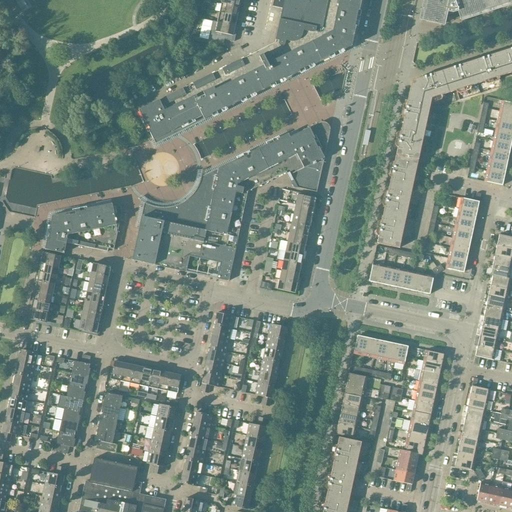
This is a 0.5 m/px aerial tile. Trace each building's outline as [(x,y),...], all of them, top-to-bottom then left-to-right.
[(29,9),(22,0),(14,0),(23,12),(29,9)] [(351,47),(361,0),(283,0),(282,9),(275,43),(138,111),(153,141),(155,144),(351,47)] [(240,0),(221,0),(221,4),(241,8),(242,3),(240,2),(240,0)] [(282,9),(283,0),(273,0),(272,7),(282,9)] [(460,20),(511,3),(511,2),(511,0),(453,0),(454,2),(452,3),(446,1),(446,0),(424,0),(420,21),(441,26),(444,12),(452,14),(457,12),(460,20)] [(241,8),(221,4),(219,13),(236,17),(237,13),(240,14),(241,8)] [(236,17),(219,13),(217,23),(237,27),(238,22),(236,21),(236,17)] [(237,27),(217,23),(215,33),(217,33),(216,39),(228,41),(229,36),(232,36),(233,32),(236,32),(237,27)] [(511,47),(510,49),(510,50),(499,53),(506,75),(511,72),(511,47)] [(487,56),(481,58),(481,59),(470,62),(477,84),(506,75),(499,53),(488,57),(487,56)] [(453,68),(441,72),(449,93),(477,84),(470,62),(459,66),(459,65),(452,67),(453,68)] [(449,93),(441,72),(430,75),(430,74),(423,76),(424,77),(412,81),(412,82),(431,99),(449,93)] [(424,130),(431,99),(412,82),(411,87),(409,92),(409,95),(406,107),(403,107),(402,114),(405,114),(402,126),(424,130)] [(511,103),(501,101),(499,112),(511,114),(511,103)] [(511,114),(499,112),(497,122),(511,125),(511,114)] [(511,125),(497,122),(495,132),(511,135),(511,125)] [(238,238),(247,192),(286,173),(293,188),(316,193),(330,132),(330,129),(330,128),(329,127),(328,126),(328,125),(327,125),(327,124),(325,123),(324,123),(323,123),(322,123),(319,124),(290,138),(288,135),(218,169),(200,178),(200,180),(199,183),(198,185),(197,187),(196,189),(195,191),(194,193),(192,195),(190,197),(188,199),(186,201),(183,203),(180,204),(177,206),(174,207),(171,207),(168,208),(165,208),(163,208),(160,208),(158,208),(155,207),(153,207),(151,206),(148,205),(146,204),(144,203),(141,217),(132,261),(154,266),(198,275),(228,282),(238,238)] [(402,126),(400,137),(397,136),(396,143),(398,144),(396,155),(418,160),(424,130),(402,126)] [(511,139),(511,135),(495,132),(492,142),(511,146),(511,139)] [(511,146),(492,142),(490,152),(509,156),(511,146)] [(509,156),(490,152),(488,162),(506,166),(509,156)] [(396,155),(393,167),(391,166),(389,173),(392,173),(390,184),(412,189),(418,160),(396,155)] [(506,166),(488,162),(486,172),(504,176),(506,166)] [(504,176),(486,172),(484,182),(502,186),(504,176)] [(390,184),(387,196),(385,195),(383,202),(386,203),(383,214),(405,219),(412,189),(390,184)] [(474,201),(460,198),(458,209),(476,213),(480,194),(476,194),(474,201)] [(315,199),(297,195),(295,205),(316,209),(317,204),(314,203),(315,199)] [(114,250),(121,213),(122,211),(122,210),(121,209),(121,208),(120,207),(119,206),(118,205),(117,205),(116,205),(115,204),(113,204),(52,217),(45,250),(64,254),(66,243),(107,252),(108,249),(114,250)] [(316,209),(295,205),(293,214),(311,218),(312,214),(314,215),(316,209)] [(476,213),(458,209),(456,219),(474,223),(476,213)] [(311,218),(293,214),(291,224),(312,228),(313,223),(310,222),(311,218)] [(379,232),(378,236),(377,244),(399,249),(405,219),(383,214),(381,225),(378,225),(377,232),(379,232)] [(474,223),(456,219),(454,229),(472,233),(474,223)] [(310,233),(312,228),(291,224),(289,233),(307,237),(308,233),(310,233)] [(472,233),(454,229),(452,239),(470,243),(472,233)] [(306,241),(307,237),(289,233),(288,237),(287,242),(308,247),(309,242),(306,241)] [(511,237),(499,235),(497,246),(511,248),(511,237)] [(470,243),(452,239),(450,249),(468,253),(470,243)] [(308,247),(287,242),(285,252),(303,256),(304,252),(306,252),(308,247)] [(511,248),(497,246),(494,256),(511,259),(511,248)] [(468,253),(450,249),(447,259),(466,263),(468,253)] [(303,256),(285,252),(283,261),(303,266),(305,260),(302,260),(303,256)] [(58,267),(60,257),(43,253),(42,258),(39,257),(38,262),(58,267)] [(511,262),(511,259),(494,256),(492,265),(511,269),(511,262)] [(466,263),(447,259),(445,269),(463,273),(466,263)] [(303,266),(283,261),(281,271),(299,274),(300,270),(302,271),(303,266)] [(58,267),(38,262),(37,268),(40,268),(39,272),(56,276),(58,267)] [(110,268),(93,264),(91,274),(111,278),(112,273),(109,272),(110,268)] [(383,266),(372,264),(369,282),(379,284),(383,266)] [(511,269),(492,265),(490,276),(492,276),(508,279),(511,269)] [(393,268),(383,266),(379,284),(389,286),(393,268)] [(403,270),(393,268),(389,286),(399,288),(403,270)] [(413,272),(403,270),(399,288),(409,291),(413,272)] [(299,274),(281,271),(279,280),(299,284),(301,279),(298,279),(299,274)] [(56,276),(39,272),(38,276),(35,276),(34,281),(54,285),(56,276)] [(423,275),(413,272),(409,291),(419,293),(423,275)] [(111,278),(91,274),(89,283),(106,287),(107,283),(110,283),(111,278)] [(433,277),(423,275),(419,293),(429,295),(433,277)] [(508,279),(492,276),(490,286),(508,290),(511,279),(508,279)] [(299,284),(279,280),(277,290),(295,294),(296,289),(298,290),(299,284)] [(54,285),(34,281),(33,286),(35,287),(35,291),(52,295),(54,285)] [(106,287),(89,283),(87,293),(107,297),(108,292),(105,291),(106,287)] [(508,290),(490,286),(488,296),(506,300),(508,290)] [(52,295),(35,291),(34,295),(31,295),(30,300),(50,304),(52,295)] [(107,297),(87,293),(85,302),(102,306),(103,302),(106,302),(107,297)] [(506,300),(488,296),(486,306),(504,310),(506,300)] [(50,304),(30,300),(29,305),(31,306),(30,310),(48,314),(50,304)] [(102,306),(85,302),(83,311),(103,316),(104,310),(101,310),(102,306)] [(504,310),(486,306),(484,316),(502,320),(504,310)] [(72,319),(74,311),(67,309),(65,317),(66,317),(70,318),(72,319)] [(48,314),(30,310),(30,314),(27,313),(26,319),(46,324),(48,314)] [(103,316),(83,311),(81,321),(98,324),(99,320),(102,321),(103,316)] [(217,313),(215,321),(216,322),(215,325),(231,329),(233,317),(217,313)] [(502,320),(484,316),(482,326),(500,330),(502,320)] [(98,324),(81,321),(79,331),(99,335),(100,329),(97,329),(98,324)] [(214,329),(213,329),(211,337),(228,341),(231,329),(215,325),(214,329)] [(287,328),(270,325),(267,337),(283,340),(284,336),(285,336),(287,328)] [(500,330),(482,326),(479,336),(498,340),(500,330)] [(367,338),(357,336),(353,354),(364,357),(367,338)] [(498,340),(479,336),(477,346),(495,350),(498,340)] [(228,341),(211,337),(210,345),(211,345),(210,349),(226,352),(228,341)] [(283,340),(267,337),(265,348),(282,352),(283,344),(282,344),(283,340)] [(377,341),(367,338),(364,357),(373,359),(377,341)] [(387,343),(377,341),(373,359),(383,361),(387,343)] [(23,342),(22,350),(29,352),(30,344),(23,342)] [(397,345),(387,343),(383,361),(393,363),(397,345)] [(408,347),(397,345),(393,363),(404,365),(408,347)] [(495,350),(477,346),(473,365),(478,366),(479,358),(493,361),(495,350)] [(282,352),(265,348),(262,360),(278,363),(279,360),(280,360),(282,352)] [(209,353),(208,353),(206,360),(223,364),(226,352),(210,349),(209,353)] [(22,350),(21,354),(20,354),(18,362),(35,366),(37,354),(29,352),(22,350)] [(444,355),(425,351),(423,361),(441,365),(444,355)] [(82,355),(81,363),(89,365),(90,357),(82,355)] [(120,382),(124,364),(120,363),(120,361),(115,359),(114,362),(113,368),(110,380),(120,382)] [(223,364),(206,360),(205,368),(206,369),(205,372),(221,376),(223,364)] [(278,363),(262,360),(260,372),(277,375),(278,368),(277,367),(278,363)] [(441,365),(423,361),(421,371),(439,375),(441,365)] [(35,366),(18,362),(16,370),(17,370),(17,374),(32,377),(35,366)] [(89,365),(81,363),(74,362),(71,374),(88,377),(90,369),(89,369),(90,365),(89,365)] [(128,365),(124,364),(120,382),(129,384),(134,364),(129,362),(128,365)] [(139,365),(134,364),(129,384),(139,386),(143,368),(139,367),(139,365)] [(147,369),(143,368),(139,386),(148,388),(153,368),(147,366),(147,369)] [(158,369),(153,368),(148,388),(158,390),(161,372),(157,371),(158,369)] [(165,373),(161,372),(158,390),(167,392),(171,372),(166,371),(165,373)] [(439,375),(421,371),(419,381),(437,385),(439,375)] [(182,383),(184,377),(181,376),(176,375),(177,373),(171,372),(167,392),(177,394),(178,389),(181,389),(182,383)] [(221,376),(205,372),(204,376),(203,376),(201,384),(202,384),(201,392),(208,394),(210,386),(218,388),(221,376)] [(277,375),(260,372),(257,384),(273,387),(274,383),(275,383),(277,375)] [(17,374),(16,378),(15,378),(13,386),(30,389),(32,377),(17,374)] [(88,377),(71,374),(69,385),(85,389),(85,385),(87,385),(88,377)] [(349,374),(347,384),(365,388),(367,378),(349,374)] [(473,379),(469,397),(487,401),(490,390),(476,387),(478,379),(473,379)] [(437,385),(419,381),(417,391),(435,395),(437,385)] [(273,387),(257,384),(255,396),(263,398),(262,405),(269,407),(270,399),(272,399),(273,391),(272,391),(273,387)] [(365,388),(347,384),(344,394),(363,398),(365,388)] [(85,389),(69,385),(66,397),(83,401),(85,393),(84,393),(85,389)] [(390,387),(380,385),(378,391),(389,394),(390,387)] [(30,389),(13,386),(11,393),(12,394),(11,398),(27,401),(30,389)] [(392,388),(391,396),(401,398),(403,390),(392,388)] [(389,394),(378,391),(377,398),(387,401),(389,394)] [(435,395),(417,391),(414,401),(433,405),(435,395)] [(107,393),(106,398),(105,397),(103,405),(120,409),(122,397),(107,393)] [(363,398),(344,394),(342,404),(360,408),(363,398)] [(83,401),(66,397),(64,409),(80,412),(80,409),(82,409),(83,401)] [(487,401),(469,397),(467,407),(485,411),(487,401)] [(11,398),(11,401),(9,401),(8,409),(25,413),(27,401),(11,398)] [(433,405),(414,401),(412,411),(430,415),(433,405)] [(342,404),(340,414),(358,418),(360,408),(342,404)] [(120,409),(103,405),(101,413),(102,413),(101,417),(117,421),(120,409)] [(175,408),(159,405),(156,417),(173,420),(175,412),(174,412),(175,408)] [(212,416),(204,414),(205,406),(198,405),(196,417),(194,417),(193,425),(210,428),(212,416)] [(485,411),(467,407),(465,417),(483,421),(485,411)] [(25,413),(8,409),(6,417),(7,417),(6,421),(22,424),(25,413)] [(80,412),(64,409),(61,421),(78,424),(80,416),(79,416),(80,412)] [(430,415),(412,411),(410,422),(428,426),(430,415)] [(340,414),(338,424),(356,428),(358,418),(340,414)] [(101,417),(101,421),(99,421),(98,429),(115,432),(117,421),(101,417)] [(173,420),(156,417),(154,428),(169,432),(170,428),(171,428),(173,420)] [(483,421),(465,417),(463,427),(481,431),(483,421)] [(257,426),(249,424),(246,436),(262,439),(263,436),(264,436),(266,428),(264,427),(266,419),(259,418),(257,426)] [(22,424),(6,421),(6,425),(4,425),(3,433),(4,433),(2,441),(9,442),(11,435),(20,436),(22,424)] [(78,424),(61,421),(59,432),(75,436),(75,432),(76,432),(78,424)] [(428,426),(410,422),(408,432),(426,436),(428,426)] [(338,424),(336,435),(354,439),(356,428),(338,424)] [(210,428),(193,425),(191,432),(192,433),(191,437),(207,440),(210,428)] [(481,431),(463,427),(461,437),(479,441),(481,431)] [(169,432),(154,428),(151,440),(168,444),(170,436),(169,436),(169,432)] [(115,432),(98,429),(96,437),(97,437),(96,441),(97,441),(96,449),(115,453),(117,445),(112,444),(115,432)] [(75,436),(59,432),(56,444),(53,444),(52,451),(67,455),(69,447),(73,448),(75,440),(74,440),(75,436)] [(426,436),(408,432),(406,442),(424,446),(426,436)] [(262,439),(246,436),(244,448),(260,451),(262,444),(261,443),(262,439)] [(191,437),(191,440),(189,440),(188,448),(204,452),(207,440),(191,437)] [(479,441),(461,437),(459,447),(477,451),(479,441)] [(339,438),(336,450),(334,449),(332,456),(335,457),(332,468),(355,473),(361,443),(339,438)] [(168,444),(151,440),(149,452),(164,455),(165,451),(166,452),(168,444)] [(406,442),(404,451),(404,452),(418,455),(422,456),(424,446),(406,442)] [(477,451),(459,447),(456,457),(475,461),(477,451)] [(204,452),(188,448),(186,456),(187,456),(186,460),(202,463),(204,452)] [(260,451),(244,448),(241,460),(257,463),(258,459),(259,459),(260,451)] [(418,455),(404,452),(404,451),(400,450),(397,461),(416,465),(418,455)] [(164,455),(149,452),(146,464),(155,466),(153,474),(160,475),(162,467),(163,468),(165,459),(164,459),(164,455)] [(13,466),(5,464),(6,456),(0,454),(0,475),(11,478),(13,466)] [(475,461),(456,457),(454,467),(472,471),(475,461)] [(89,482),(85,482),(78,511),(162,511),(165,500),(143,496),(139,495),(141,484),(134,482),(137,468),(94,459),(89,482)] [(186,460),(185,464),(184,464),(183,471),(199,475),(202,463),(186,460)] [(257,463),(241,460),(239,471),(255,475),(257,467),(256,467),(257,463)] [(416,465),(397,461),(395,471),(413,475),(416,465)] [(56,475),(47,473),(44,485),(60,488),(61,485),(62,485),(64,477),(63,476),(64,468),(57,467),(56,475)] [(355,473),(332,468),(330,479),(327,478),(326,485),(328,486),(326,497),(348,502),(355,473)] [(199,475),(183,471),(181,479),(182,480),(181,484),(197,487),(199,475)] [(255,475),(239,471),(236,483),(252,486),(252,482),(254,483),(255,475)] [(413,475),(395,471),(393,481),(407,484),(405,492),(410,493),(413,475)] [(0,475),(0,487),(8,489),(11,478),(0,475)] [(449,482),(448,494),(468,497),(469,484),(449,482)] [(252,486),(236,483),(233,495),(250,498),(252,490),(251,490),(252,486)] [(491,485),(480,483),(476,501),(487,503),(491,485)] [(60,488),(44,485),(42,497),(59,500),(60,493),(59,492),(60,488)] [(501,487),(491,485),(487,503),(497,505),(501,487)] [(8,489),(0,487),(0,499),(6,501),(8,489)] [(510,489),(501,487),(497,505),(507,508),(510,489)] [(250,498),(233,495),(231,507),(247,510),(247,506),(249,506),(250,498)] [(59,500),(42,497),(39,508),(55,511),(56,508),(57,508),(59,500)] [(326,497),(324,508),(321,508),(320,511),(346,511),(348,502),(326,497)] [(200,511),(203,502),(186,498),(184,507),(185,507),(185,511),(190,511),(200,511)]
